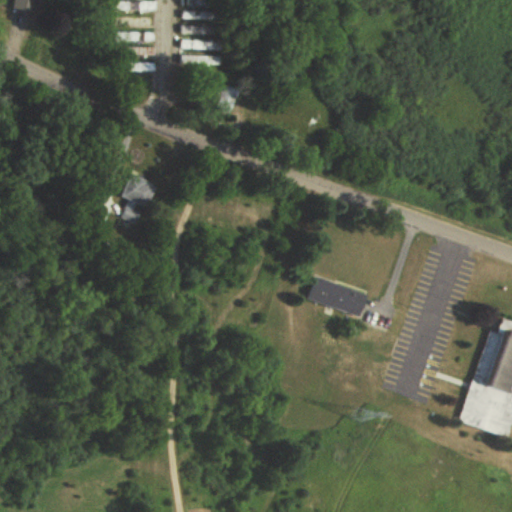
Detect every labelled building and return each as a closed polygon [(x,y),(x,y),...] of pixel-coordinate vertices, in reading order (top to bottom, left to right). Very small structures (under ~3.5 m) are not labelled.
[(115,1),(115,10),(155,10),(155,0),(115,1)] [(121,26),(154,26),(154,18),(121,18),(121,26)] [(118,40),(154,40),(154,32),(118,32),(118,40)] [(181,48),(208,48),(208,40),(181,40),(181,48)] [(121,56),(154,56),(154,47),(121,47),(121,56)] [(181,65),(220,65),(220,55),(181,55),(181,65)] [(120,72),(154,72),(154,62),(120,62),(120,72)] [(227,114),(238,93),(221,84),(210,106),(227,114)] [(121,218),(139,225),(156,183),(132,173),(122,196),(129,199),(121,218)] [(360,315),(367,292),(315,277),(308,300),(360,315)] [(488,330),(459,422),(509,438),(511,429),(511,320),(503,318),(498,333),(488,330)]
